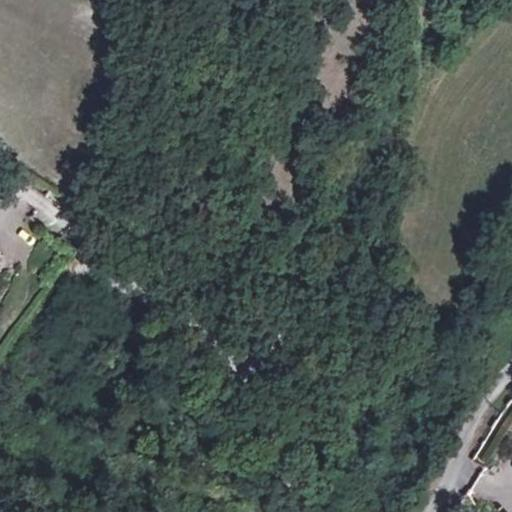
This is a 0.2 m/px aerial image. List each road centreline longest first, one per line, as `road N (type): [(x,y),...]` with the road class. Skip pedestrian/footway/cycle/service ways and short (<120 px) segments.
road 1 (residential): [(77,228),(243,360),(303,511)]
road 2 (track): [(396,511),(511,336)]
